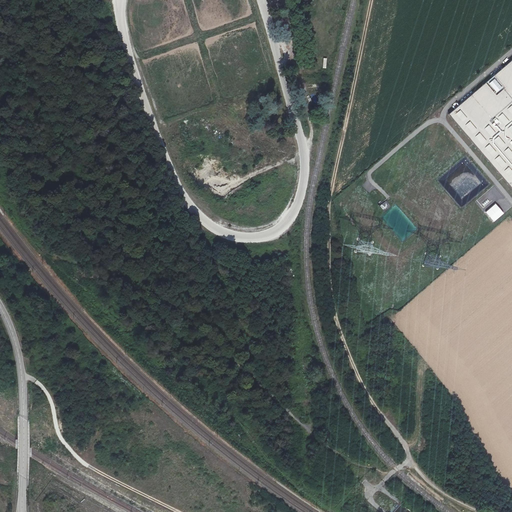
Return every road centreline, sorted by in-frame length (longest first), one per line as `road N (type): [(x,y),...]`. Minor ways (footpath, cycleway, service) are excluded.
road 1 (unknown): [(118,0),(175,172),(227,231),(281,224),(299,188),(298,139),(254,0)]
road 2 (track): [(388,476),(327,445),(155,291),(139,268),(118,199),(57,167),(0,112)]
road 3 (track): [(381,414),(357,374),(330,283),(330,199),(372,0)]
road 4 (track): [(177,511),(74,454),(44,388),(21,375)]
road 5 (tertiary): [(22,511),(22,381),(0,305)]
road 6 (unclassified): [(384,511),(372,493),(411,460),(381,414)]
